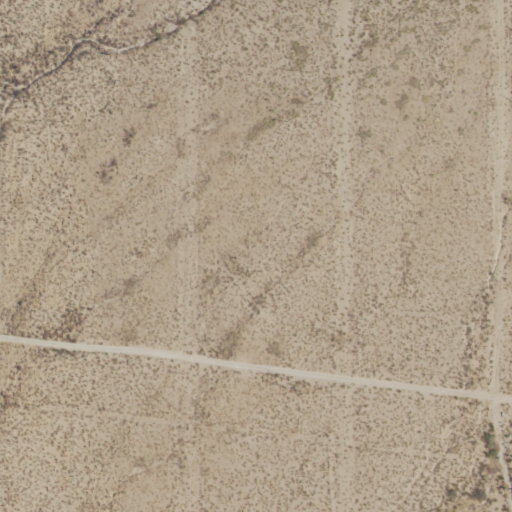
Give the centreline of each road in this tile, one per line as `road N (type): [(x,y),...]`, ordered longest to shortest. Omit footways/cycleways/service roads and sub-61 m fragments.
road 1 (track): [(0,338),(511,400)]
road 2 (track): [(503,0),(509,511)]
road 3 (track): [(346,511),(343,0)]
road 4 (track): [(189,0),(189,511)]
